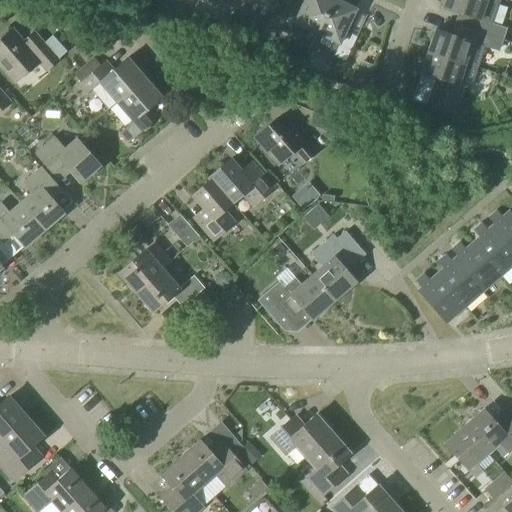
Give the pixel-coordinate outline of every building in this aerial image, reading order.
[(248,0),(271,11),(265,23),(277,29),(289,4),(279,0),(248,0)] [(331,0),(305,0),(300,10),(289,4),(277,29),(289,35),(295,22),(316,32),(331,0)] [(336,0),(331,0),(316,32),(338,43),(332,56),(344,62),(356,37),(344,32),(355,9),(336,0)] [(491,23),(498,2),(491,0),(444,0),(442,6),(458,12),(454,24),(502,40),(506,29),(491,24),(491,23)] [(498,52),(502,40),(454,24),(451,35),(435,29),(427,51),(465,63),(465,66),(477,69),(484,47),(498,52)] [(45,73),(59,61),(34,32),(22,42),(13,31),(12,32),(9,29),(0,36),(0,65),(15,83),(37,64),(45,73)] [(459,83),(465,66),(465,63),(427,51),(420,72),(436,77),(425,106),(454,116),(465,86),(459,83)] [(116,102),(143,79),(127,60),(108,76),(100,66),(76,85),(85,96),(92,90),(107,110),(116,103),(116,102)] [(369,81),(357,76),(356,77),(352,89),(365,93),(369,81)] [(151,113),(148,110),(161,99),(143,79),(116,102),(116,103),(134,122),(121,134),(129,143),(151,124),(151,113)] [(0,111),(11,102),(0,90),(0,111)] [(253,106),(235,116),(240,126),(258,116),(253,106)] [(303,163),(318,149),(295,122),(286,130),(276,120),(256,138),(279,164),(294,152),(303,163)] [(343,127),(330,122),(325,133),(338,139),(343,127)] [(66,150),(53,136),(33,154),(58,183),(70,172),(81,184),(101,166),(77,140),(66,150)] [(251,209),(275,188),(252,162),(240,171),(230,160),(210,178),(211,180),(232,204),(240,196),(251,209)] [(21,205),(44,232),(65,214),(53,201),(63,193),(40,167),(21,184),(32,195),(21,205)] [(204,208),(192,219),(213,243),(235,223),(224,210),(232,204),(211,180),(193,196),(204,208)] [(319,196),(307,182),(291,196),(303,210),(319,196)] [(44,232),(21,205),(11,214),(9,212),(0,202),(0,240),(3,244),(13,235),(25,249),(44,232)] [(511,249),(511,213),(510,211),(502,218),(497,211),(489,218),(495,224),(492,227),(511,249)] [(186,247),(198,236),(179,215),(167,226),(186,247)] [(511,249),(492,227),(488,230),(482,224),(475,230),(481,237),(474,243),(501,274),(503,276),(511,267),(511,249)] [(137,256),(147,247),(132,230),(122,239),(137,256)] [(357,282),(348,272),(366,256),(345,232),(338,239),(335,235),(333,236),(332,235),(311,255),(323,268),(313,277),(335,301),(357,282)] [(501,274),(474,243),(466,249),(461,243),(453,249),(459,256),(455,259),(483,290),(484,292),(503,276),(501,274)] [(135,293),(162,269),(145,250),(118,274),(135,293)] [(483,290),(455,259),(452,262),(446,255),(439,262),(444,269),(437,275),(466,308),(484,292),(483,290)] [(162,269),(135,293),(153,313),(172,296),(183,308),(205,289),(193,276),(179,289),(162,269)] [(466,308),(437,275),(430,281),(425,274),(417,281),(423,288),(419,291),(448,324),(466,308)] [(313,320),(335,301),(313,277),(301,287),(295,279),(285,288),(280,282),(258,300),(274,320),(285,310),(289,314),(299,305),(313,320)] [(0,441),(27,419),(10,399),(0,407),(0,441)] [(465,427),(486,453),(488,455),(500,445),(507,454),(511,449),(511,421),(504,412),(494,420),(484,410),(465,427)] [(307,459),(334,435),(316,415),(300,430),(291,421),(272,438),(287,455),(296,447),(307,459)] [(27,419),(0,441),(0,443),(5,449),(0,453),(0,469),(12,483),(33,466),(24,456),(44,438),(27,419)] [(474,463),(486,453),(465,427),(446,444),(468,469),(466,470),(474,479),(482,472),(474,463)] [(334,435),(307,459),(315,469),(304,479),(321,498),(343,479),(334,469),(351,454),(334,435)] [(181,458),(204,485),(215,476),(226,488),(247,470),(226,446),(215,456),(201,441),(181,458)] [(194,495),(204,485),(181,458),(161,476),(175,491),(164,501),(174,511),(199,511),(205,507),(194,495)] [(59,511),(64,511),(89,491),(72,470),(55,485),(46,475),(22,496),(36,511),(38,511),(50,501),(59,511)] [(493,501),(511,484),(511,480),(504,471),(483,490),(493,501)] [(255,499),(267,488),(260,480),(248,491),(255,499)] [(387,511),(395,505),(378,486),(361,501),(351,490),(330,508),(333,511),(387,511)] [(89,491),(64,511),(104,511),(106,510),(89,491)] [(511,511),(511,498),(497,511),(511,511)]
